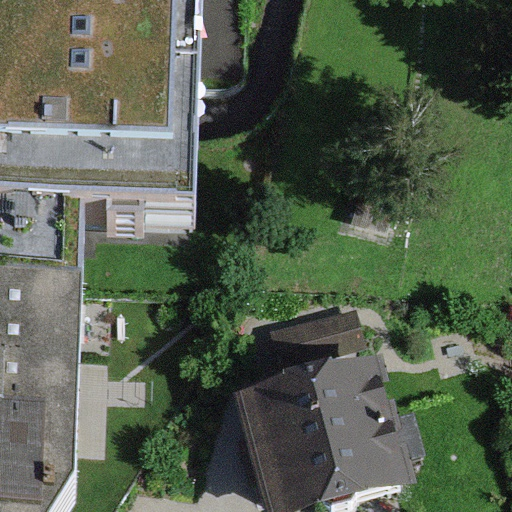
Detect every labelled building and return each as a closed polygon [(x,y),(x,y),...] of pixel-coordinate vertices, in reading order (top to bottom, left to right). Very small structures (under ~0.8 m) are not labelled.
[(0,0),(0,65),(198,73),(200,0),(0,0)] [(0,65),(0,201),(85,205),(192,209),(198,73),(0,65)] [(0,511),(57,511),(72,484),(85,205),(0,201),(0,511)] [(355,348),(346,311),(269,330),(278,367),(355,348)] [(367,381),(251,408),(275,511),(336,511),(395,498),(367,381)]
